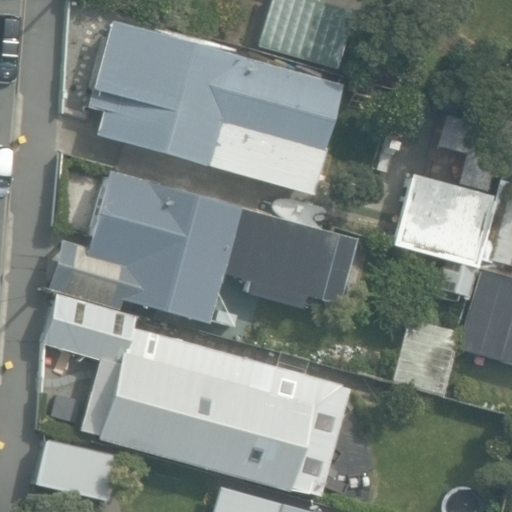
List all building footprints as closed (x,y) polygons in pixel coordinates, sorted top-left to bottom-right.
[(268,0),(256,45),(335,67),(351,12),(309,0),(268,0)] [(89,134),(310,193),(338,85),(105,23),(88,85),(101,89),(89,134)] [(389,243),(470,264),(496,164),(416,143),(389,243)] [(117,308),(119,303),(203,324),(215,276),(317,302),(334,233),(236,209),(237,204),(103,170),(84,244),(54,237),(41,289),(117,308)] [(511,276),(511,178),(502,175),(474,266),(511,276)] [(434,287),(463,295),(469,270),(440,263),(434,287)] [(135,317),(48,297),(38,347),(92,360),(73,430),(94,436),(94,441),(316,497),(341,387),(136,327),(135,317)] [(452,323),(403,312),(387,378),(436,389),(452,323)] [(498,404),(426,392),(417,442),(490,454),(498,404)] [(30,484),(104,500),(114,455),(40,439),(30,484)] [(315,511),(218,485),(210,511),(315,511)]
